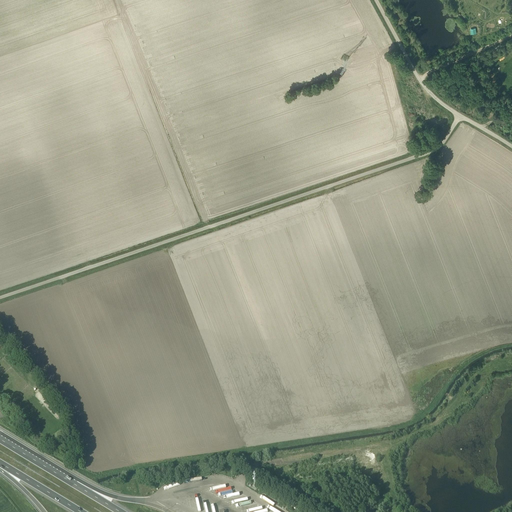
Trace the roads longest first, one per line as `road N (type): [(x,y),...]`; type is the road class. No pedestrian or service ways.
road 1 (unclassified): [(0,293),(433,150),(458,115)]
road 2 (track): [(265,461),(392,443),(439,418),(469,377),(511,361)]
